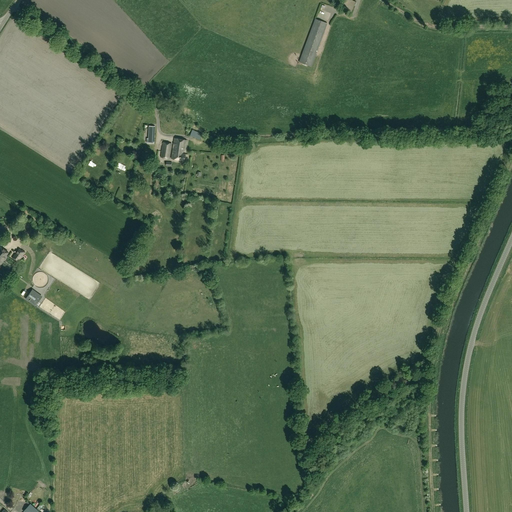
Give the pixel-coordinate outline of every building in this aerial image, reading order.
[(356,2),(352,1),(352,0),(343,0),(340,9),(352,13),(356,2)] [(315,19),(299,62),(311,67),(328,24),(315,19)] [(154,143),(155,126),(149,126),(148,138),(147,138),(146,143),(154,143)] [(202,134),(196,132),(197,130),(197,129),(193,127),(194,127),(191,126),(190,130),(192,131),(190,136),(200,140),(202,134)] [(161,157),(185,161),(186,155),(185,154),(187,141),(175,139),(172,155),(170,155),(172,144),(164,143),(161,157)] [(0,263),(1,265),(6,258),(5,258),(8,253),(1,247),(0,248),(0,263)] [(22,251),(19,249),(15,256),(17,258),(15,260),(18,262),(25,253),(22,251)] [(31,287),(25,296),(35,302),(40,294),(31,287)] [(46,511),(50,507),(45,502),(41,506),(46,511)]
